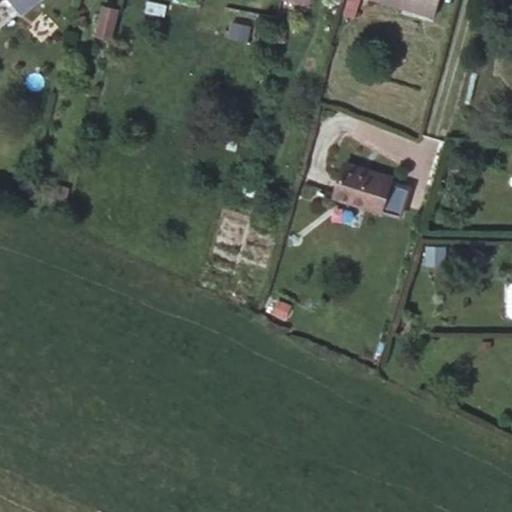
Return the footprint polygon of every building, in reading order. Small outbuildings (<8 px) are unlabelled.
[(10,0),(20,12),(35,0),(10,0)] [(378,0),(434,15),(438,0),(378,0)] [(116,8),(102,4),(94,34),(108,38),(116,8)] [(389,177),(344,163),(334,195),(379,209),(389,177)] [(257,183),(243,179),(238,192),(252,196),(257,183)]
